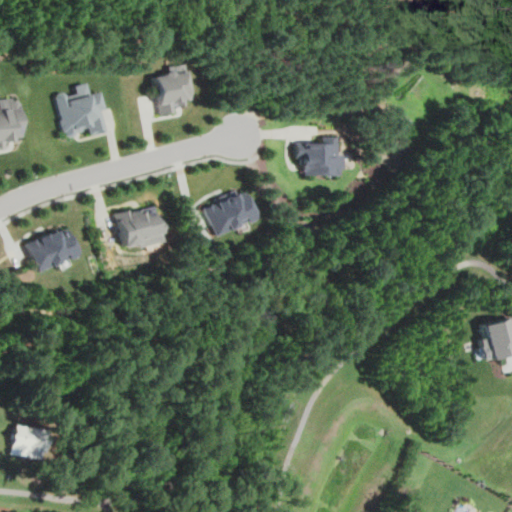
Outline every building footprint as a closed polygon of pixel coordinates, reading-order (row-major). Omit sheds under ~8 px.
[(155,115),(173,112),(172,103),(190,100),(183,61),(164,65),(165,71),(162,70),(161,73),(148,76),(155,115)] [(51,96),(59,118),(57,118),(61,131),(64,130),(64,133),(67,136),(71,135),(73,132),(72,128),(86,124),(89,134),(104,129),(99,109),(103,108),(97,88),(88,91),(85,80),(71,83),(74,93),(64,96),(63,93),(59,90),(53,92),(51,96)] [(0,147),(4,147),(4,140),(12,140),(12,136),(18,136),(17,99),(0,99),(0,147)] [(292,141),(291,156),(299,156),(299,174),(337,175),(338,153),(331,153),(332,136),(317,135),(317,142),(292,141)] [(201,207),(213,234),(245,220),(247,221),(254,219),(257,215),(245,190),(236,194),(233,187),(211,197),(213,202),(201,207)] [(113,213),(122,245),(135,242),(136,247),(162,240),(152,205),(126,212),(125,209),(113,213)] [(24,243),(37,271),(68,256),(71,258),(76,256),(78,253),(66,227),(58,231),(57,228),(24,243)] [(473,326),(476,337),(471,338),(477,359),(511,348),(511,337),(504,340),(498,319),(473,326)] [(11,423),(6,452),(40,458),(45,429),(11,423)]
